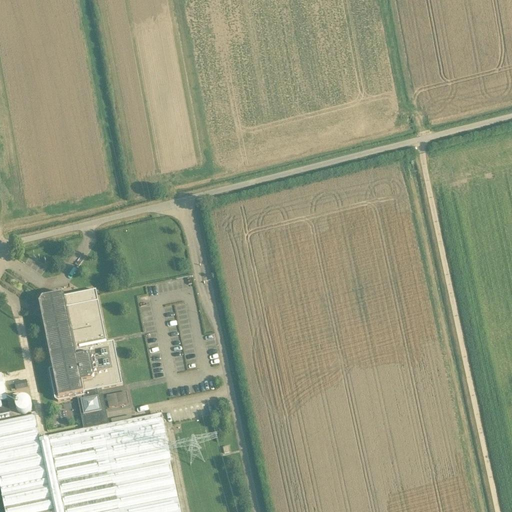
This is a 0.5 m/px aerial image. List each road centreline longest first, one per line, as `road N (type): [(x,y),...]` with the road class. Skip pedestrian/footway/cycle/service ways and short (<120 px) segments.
road 1 (unclassified): [(0,247),(511,116)]
road 2 (track): [(419,140),(497,511)]
